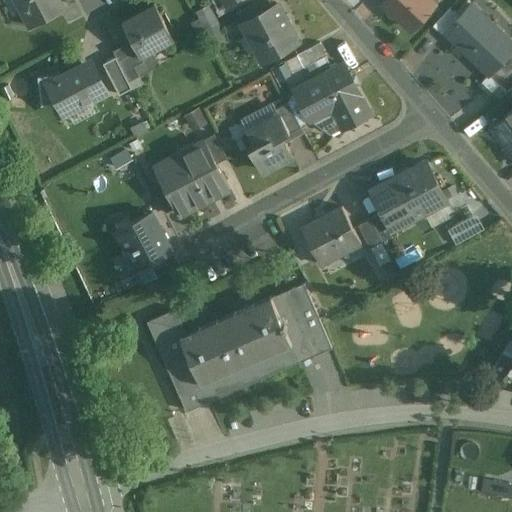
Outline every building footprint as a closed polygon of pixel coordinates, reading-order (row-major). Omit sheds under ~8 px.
[(14,0),(29,27),(62,9),(57,0),(14,0)] [(256,0),(247,5),(244,7),(250,18),(271,7),(267,0),(256,0)] [(383,0),(383,1),(388,6),(388,12),(393,17),(399,16),(412,29),(434,5),(428,0),(383,0)] [(171,39),(152,3),(122,19),(135,44),(140,55),(142,54),(171,39)] [(250,18),(242,23),(261,57),(296,38),(277,4),(271,7),(250,18)] [(511,51),(511,42),(471,4),(458,17),(443,32),(444,33),(489,75),(511,51)] [(449,9),(432,27),(441,35),(444,33),(443,32),(458,17),(449,9)] [(318,41),(295,53),(302,66),(325,53),(318,41)] [(128,48),(125,55),(117,59),(128,80),(138,74),(133,65),(141,61),(143,55),(142,54),(140,55),(135,44),(128,48)] [(117,59),(115,56),(102,63),(118,94),(131,88),(117,59)] [(343,62),(294,88),(310,118),(311,118),(330,131),(340,126),(369,111),(343,62)] [(79,66),(60,76),(60,73),(37,76),(40,105),(62,102),(67,111),(106,91),(93,67),(82,73),(79,66)] [(300,127),(286,102),(273,108),(277,116),(287,133),(300,127)] [(511,109),(491,125),(511,154),(511,109)] [(277,116),(247,132),(254,145),(248,148),(259,170),(291,153),(282,136),(287,133),(277,116)] [(212,133),(202,138),(215,163),(225,157),(212,133)] [(188,168),(162,182),(176,206),(179,213),(228,187),(215,163),(202,138),(179,151),(188,168)] [(127,145),(110,155),(117,165),(133,156),(127,145)] [(424,161),(371,190),(382,210),(391,227),(392,226),(444,198),(424,161)] [(176,206),(162,182),(152,187),(165,212),(176,206)] [(341,206),(300,228),(321,265),(361,242),(341,206)] [(391,227),(382,210),(368,217),(380,240),(396,232),(392,226),(391,227)] [(151,211),(115,231),(137,269),(150,262),(171,250),(172,249),(151,211)] [(380,240),(368,217),(356,224),(368,247),(380,240)] [(171,250),(150,262),(157,276),(180,266),(171,250)] [(186,332),(179,335),(207,400),(330,346),(301,281),(186,332)] [(207,400),(179,335),(186,332),(174,307),(146,320),(186,409),(207,400)] [(511,357),(502,351),(483,382),(495,389),(511,361),(511,358),(511,357)] [(511,494),(511,480),(481,477),(479,491),(511,494)]
